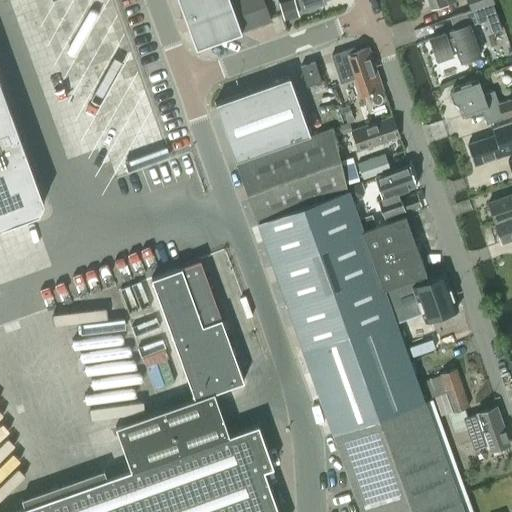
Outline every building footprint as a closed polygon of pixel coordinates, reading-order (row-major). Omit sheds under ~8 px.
[(178,0),(196,47),(271,20),(263,0),(178,0)] [(298,0),(302,11),(326,3),(325,0),(298,0)] [(467,0),(471,9),(473,8),(493,1),(492,0),(467,0)] [(473,8),(471,9),(449,17),(454,29),(450,31),(451,33),(445,36),(444,33),(430,38),(438,59),(452,54),(451,52),(457,50),(461,61),(480,54),(469,25),(478,22),(473,8)] [(332,54),(331,54),(341,81),(355,77),(361,97),(383,89),(368,47),(368,46),(356,50),(355,46),(332,54)] [(300,66),(307,86),(321,81),(315,62),(300,66)] [(289,76),(215,103),(235,160),(310,134),(289,76)] [(483,94),(478,79),(453,88),(450,93),(453,101),(458,104),(463,116),(482,109),(487,123),(511,113),(511,97),(498,103),(494,91),(483,94)] [(0,223),(38,210),(42,202),(0,82),(0,223)] [(358,150),(399,135),(393,117),(352,131),(358,150)] [(475,164),(511,150),(511,120),(492,127),(495,134),(468,144),(475,164)] [(338,127),(341,135),(352,131),(349,123),(338,127)] [(332,128),(236,163),(244,186),(249,199),(257,223),(348,191),(348,190),(346,191),(332,128)] [(384,153),(357,163),(363,178),(390,169),(384,153)] [(375,177),(382,198),(377,200),(384,218),(420,205),(416,194),(404,198),(401,191),(417,185),(409,164),(375,177)] [(348,191),(257,223),(258,224),(265,243),(273,266),(278,281),(281,287),(294,325),(302,348),(310,369),(310,370),(333,362),(326,342),(394,317),(393,316),(383,289),(423,275),(426,274),(425,273),(405,215),(362,230),(348,191)] [(511,193),(488,202),(495,222),(511,216),(511,193)] [(511,216),(495,222),(501,242),(511,238),(511,216)] [(105,477),(8,511),(278,511),(277,510),(263,469),(272,466),(258,426),(257,425),(228,435),(226,428),(217,400),(214,391),(244,379),(240,370),(200,259),(150,278),(194,398),(161,409),(116,425),(130,470),(105,479),(105,477)] [(423,275),(383,289),(393,316),(394,317),(394,319),(395,319),(391,308),(416,299),(424,320),(457,308),(445,274),(425,281),(423,275)] [(333,362),(310,370),(318,391),(319,394),(333,432),(348,476),(439,444),(432,424),(440,422),(434,403),(425,406),(408,359),(394,317),(326,342),(333,362)] [(447,391),(453,410),(447,412),(458,445),(471,440),(474,448),(488,443),(490,451),(510,444),(496,405),(476,412),(477,412),(466,415),(464,407),(469,406),(456,368),(441,373),(441,375),(426,380),(432,396),(447,391)] [(439,444),(348,476),(361,511),(463,511),(454,486),(439,444)]
